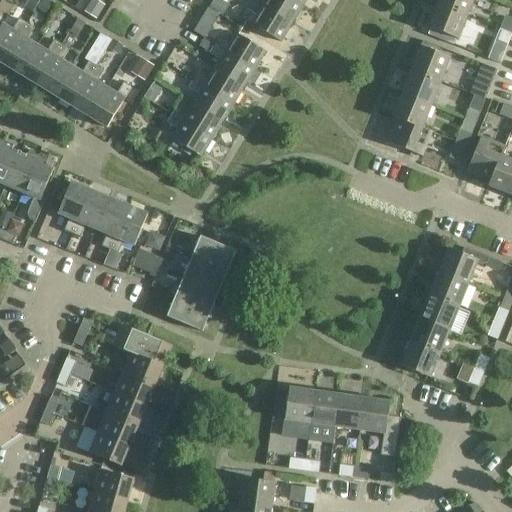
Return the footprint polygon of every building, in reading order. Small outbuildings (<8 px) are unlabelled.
[(29,0),(27,4),(25,8),(33,13),(40,0),(29,0)] [(53,3),(47,0),(43,0),(38,9),(46,14),(53,3)] [(95,0),(91,0),(84,12),(96,19),(104,6),(95,0)] [(220,0),(214,0),(209,9),(222,17),(229,6),(220,0)] [(292,24),(303,7),(291,0),(266,0),(263,6),(292,24)] [(439,0),(438,4),(467,16),(473,0),(439,0)] [(428,28),(447,36),(458,40),(467,16),(438,4),(428,28)] [(281,43),(292,24),(263,6),(257,17),(246,10),(241,18),(281,43)] [(501,30),(511,34),(511,33),(511,19),(506,17),(501,30)] [(85,23),(77,18),(68,34),(76,39),(85,23)] [(0,62),(2,64),(27,23),(19,19),(12,30),(2,23),(0,26),(0,62)] [(34,28),(27,23),(2,64),(19,75),(37,45),(28,39),(34,28)] [(200,23),(194,33),(206,41),(212,31),(200,23)] [(496,42),(507,46),(511,34),(501,30),(496,42)] [(100,34),(93,46),(104,53),(112,41),(100,34)] [(219,38),(214,45),(255,69),(266,52),(236,34),(230,44),(219,38)] [(19,75),(37,85),(62,45),(54,40),(47,51),(37,45),(19,75)] [(113,40),(108,49),(118,55),(123,46),(113,40)] [(203,40),(199,46),(210,53),(214,46),(203,40)] [(69,49),(62,45),(37,85),(54,96),(72,66),(62,61),(69,49)] [(244,87),(255,69),(214,45),(214,46),(210,53),(221,60),(215,69),(244,87)] [(450,59),(439,54),(420,47),(411,70),(441,82),(450,59)] [(139,58),(130,73),(144,82),(153,66),(139,58)] [(54,96),(71,107),(96,66),(89,61),(82,72),(72,66),(54,96)] [(89,117),(107,88),(97,82),(104,71),(96,66),(71,107),(89,117)] [(234,105),(244,87),(215,69),(209,79),(198,73),(193,80),(234,105)] [(411,70),(402,94),(431,105),(441,82),(411,70)] [(223,122),(234,105),(193,80),(188,88),(199,95),(194,104),(223,122)] [(107,88),(89,117),(107,128),(132,88),(124,83),(117,94),(107,88)] [(480,84),(475,96),(485,100),(490,88),(480,84)] [(153,85),(144,99),(156,107),(165,93),(153,85)] [(392,117),(415,125),(422,128),(431,105),(402,94),(392,117)] [(485,100),(475,96),(470,109),(480,113),(485,100)] [(212,139),(223,122),(194,104),(187,114),(176,107),(172,115),(212,139)] [(499,115),(511,120),(511,107),(504,104),(499,115)] [(212,139),(172,115),(167,123),(178,129),(172,140),(201,158),(212,139)] [(422,129),(422,128),(415,125),(392,117),(392,118),(398,120),(388,143),(422,157),(430,138),(432,133),(422,129)] [(461,131),(455,145),(466,149),(472,135),(461,131)] [(467,171),(490,181),(491,181),(497,164),(500,156),(501,157),(505,147),(481,138),(467,171)] [(0,150),(0,183),(5,186),(19,153),(12,150),(14,145),(4,141),(0,150)] [(450,159),(461,163),(466,149),(455,145),(450,159)] [(185,151),(180,159),(187,164),(192,155),(185,151)] [(19,153),(5,186),(22,193),(38,156),(29,152),(27,156),(19,153)] [(22,193),(34,198),(28,211),(27,215),(29,219),(32,221),(35,223),(46,199),(42,197),(54,167),(46,164),(48,160),(38,156),(22,193)] [(500,156),(497,164),(491,181),(490,181),(488,187),(511,196),(511,195),(511,161),(501,157),(500,156)] [(64,201),(59,211),(58,214),(69,219),(58,244),(65,247),(70,233),(72,234),(90,191),(71,183),(64,201)] [(90,191),(72,234),(81,237),(86,226),(96,230),(109,199),(90,191)] [(109,199),(96,230),(107,234),(102,246),(110,250),(128,207),(109,199)] [(128,207),(110,250),(118,253),(123,241),(135,246),(140,233),(148,215),(128,207)] [(16,236),(6,233),(3,240),(12,244),(16,236)] [(152,237),(147,248),(159,253),(164,242),(152,237)] [(201,237),(192,257),(236,276),(237,274),(224,268),(226,264),(230,266),(236,252),(201,237)] [(462,254),(448,249),(439,272),(469,285),(478,262),(486,266),(489,258),(464,248),(462,254)] [(135,257),(141,260),(145,252),(138,249),(135,257)] [(141,260),(147,262),(151,254),(145,252),(141,260)] [(147,262),(153,265),(157,256),(151,254),(147,262)] [(153,265),(159,267),(163,259),(157,256),(153,265)] [(138,268),(141,260),(135,257),(132,266),(138,268)] [(235,278),(236,276),(192,257),(184,277),(219,292),(225,278),(221,276),(223,272),(235,278)] [(144,271),(147,262),(141,260),(138,268),(144,271)] [(150,273),(153,265),(147,262),(144,271),(150,273)] [(155,278),(159,267),(153,265),(150,273),(150,275),(155,278)] [(429,296),(459,308),(469,285),(439,272),(429,296)] [(213,306),(219,292),(184,277),(175,297),(219,316),(220,314),(207,308),(209,304),(213,306)] [(420,319),(450,332),(459,308),(429,296),(420,319)] [(219,318),(219,316),(175,297),(167,318),(202,333),(209,318),(204,316),(206,312),(219,318)] [(499,308),(493,322),(503,326),(511,305),(511,302),(504,299),(500,308),(499,308)] [(90,322),(90,321),(84,319),(79,331),(88,335),(91,328),(96,330),(101,318),(93,315),(90,322)] [(410,343),(440,355),(450,332),(420,319),(410,343)] [(488,336),(498,340),(503,326),(493,322),(488,336)] [(149,337),(126,327),(122,326),(115,344),(114,346),(131,353),(140,357),(149,337)] [(82,347),(88,335),(79,331),(74,344),(82,347)] [(140,357),(163,367),(172,346),(149,337),(140,357)] [(16,350),(9,341),(0,347),(7,356),(16,350)] [(440,355),(410,343),(401,366),(431,379),(440,355)] [(123,373),(155,387),(163,367),(140,357),(131,353),(123,373)] [(480,356),(475,369),(484,373),(490,359),(480,356)] [(62,371),(71,375),(76,363),(67,359),(62,371)] [(3,364),(0,366),(0,381),(10,374),(3,365),(3,364)] [(462,365),(456,380),(468,384),(474,369),(462,365)] [(484,373),(475,369),(469,383),(479,387),(484,373)] [(66,387),(71,375),(62,371),(57,383),(66,387)] [(114,393),(147,406),(155,387),(123,373),(114,393)] [(285,421),(310,424),(314,392),(289,389),(285,421)] [(340,396),(314,392),(310,424),(335,428),(340,396)] [(106,413),(138,426),(147,406),(114,393),(106,413)] [(340,396),(335,428),(360,431),(365,399),(340,396)] [(51,399),(46,411),(54,414),(59,402),(51,399)] [(390,403),(365,399),(360,431),(384,434),(381,456),(395,458),(400,418),(388,416),(390,403)] [(49,427),(54,414),(46,411),(40,423),(49,427)] [(97,433),(130,446),(138,426),(106,413),(97,433)] [(89,453),(103,459),(121,467),(130,446),(97,433),(89,453)] [(304,471),(305,461),(291,459),(289,469),(304,471)] [(320,463),(305,461),(304,471),(319,473),(320,463)] [(51,466),(47,479),(57,481),(60,468),(51,466)] [(341,466),(339,476),(354,478),(355,468),(341,466)] [(370,470),(355,468),(354,478),(369,480),(370,470)] [(134,480),(115,474),(100,470),(94,491),(128,501),(134,480)] [(53,494),(57,481),(47,479),(44,491),(53,494)] [(275,484),(243,479),(240,505),(272,509),(275,484)] [(314,504),(316,489),(306,488),(304,503),(314,504)] [(94,491),(88,511),(125,511),(128,501),(94,491)]
